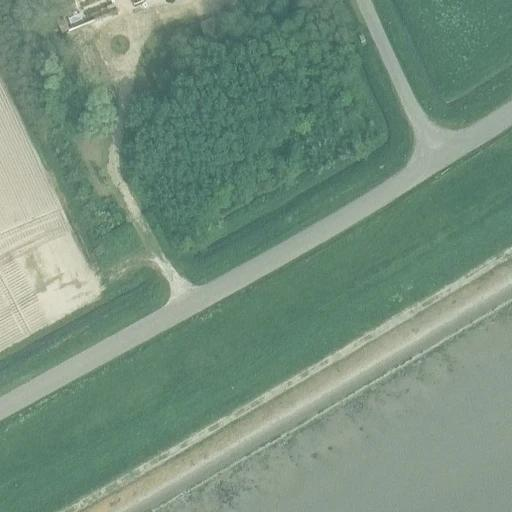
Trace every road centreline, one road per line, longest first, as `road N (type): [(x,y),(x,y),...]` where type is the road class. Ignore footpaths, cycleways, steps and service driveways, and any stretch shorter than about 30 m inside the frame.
road 1 (unclassified): [(0,411),(433,157)]
road 2 (unclassified): [(433,157),(362,0)]
